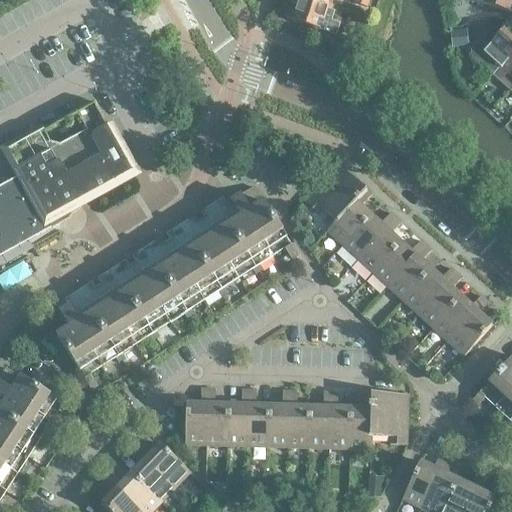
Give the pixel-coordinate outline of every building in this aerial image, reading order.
[(327,9),(298,0),(293,0),(290,11),(292,11),(288,22),(335,37),(338,26),(327,23),(331,10),(327,9)] [(298,0),(327,9),(329,0),(298,0)] [(357,0),(356,5),(368,9),(371,0),(357,0)] [(511,0),(474,0),(473,4),(509,15),(511,5),(511,0)] [(492,80),(500,71),(511,58),(511,28),(510,27),(502,36),(493,28),(474,48),(473,50),(472,52),(472,53),(472,55),(472,56),(472,58),(472,59),(473,61),(474,63),(476,64),(492,80)] [(511,58),(500,71),(511,81),(511,58)] [(27,185),(52,229),(70,219),(65,211),(86,199),(133,173),(95,104),(6,153),(15,169),(17,171),(20,176),(25,187),(27,185)] [(322,211),(336,223),(365,191),(358,185),(353,179),(349,175),(344,171),(339,167),(306,202),(305,204),(317,216),(322,211)] [(0,252),(26,238),(28,242),(52,229),(27,185),(25,187),(20,176),(15,179),(0,187),(0,252)] [(248,215),(275,256),(284,250),(292,262),(298,258),(278,227),(264,204),(258,208),(253,200),(259,197),(253,188),(239,197),(250,214),(248,215)] [(326,234),(342,248),(371,216),(361,208),(372,197),(365,191),(336,223),(326,234)] [(199,214),(209,229),(237,211),(227,196),(199,214)] [(342,248),(357,262),(396,219),(391,214),(380,225),(371,216),(342,248)] [(230,227),(256,268),(259,266),(275,256),(248,215),(230,227)] [(291,222),(298,228),(304,222),(297,215),(291,222)] [(165,236),(175,251),(203,232),(194,217),(165,236)] [(357,262),(372,275),(401,244),(391,235),(401,224),(396,219),(357,262)] [(213,238),(240,279),(252,271),(256,269),(256,268),(230,227),(213,238)] [(194,250),(221,291),(225,288),(240,279),(213,238),(194,250)] [(160,239),(131,258),(141,273),(170,254),(160,239)] [(372,275),(387,289),(426,247),(421,242),(411,253),(401,244),(372,275)] [(387,289),(402,303),(431,272),(421,263),(431,252),(426,247),(387,289)] [(177,261),(204,302),(218,293),(221,291),(194,250),(177,261)] [(160,272),(187,313),(191,310),(204,302),(177,261),(160,272)] [(125,262),(97,280),(106,295),(135,277),(125,262)] [(402,303),(417,317),(456,274),(451,269),(441,280),(431,272),(402,303)] [(143,283),(169,324),(184,315),(187,313),(160,272),(143,283)] [(417,317),(432,331),(461,299),(451,290),(461,279),(456,274),(417,317)] [(125,294),(152,336),(156,333),(169,324),(143,283),(125,294)] [(91,284),(63,302),(73,317),(100,299),(91,284)] [(108,305),(135,347),(149,338),(152,336),(125,294),(108,305)] [(432,331),(447,344),(486,302),(481,297),(471,308),(461,299),(432,331)] [(447,344),(463,359),(492,327),(481,318),(491,307),(486,302),(447,344)] [(92,316),(118,357),(119,357),(122,355),(135,347),(108,305),(92,316)] [(75,367),(91,392),(97,387),(90,376),(103,368),(76,326),(71,329),(60,313),(46,323),(51,331),(57,328),(62,335),(56,338),(75,367)] [(76,326),(103,368),(116,359),(118,357),(92,316),(76,326)] [(511,358),(479,395),(470,404),(475,410),(484,400),(494,408),(509,422),(511,425),(511,358)] [(0,386),(11,394),(11,395),(52,422),(58,413),(69,420),(73,414),(43,394),(21,379),(21,380),(17,385),(9,380),(13,375),(5,369),(0,376),(0,386)] [(185,448),(206,448),(208,391),(201,391),(200,405),(187,405),(186,418),(186,424),(185,448)] [(206,448),(227,449),(228,406),(215,406),(215,391),(208,391),(206,448)] [(227,449),(247,449),(249,392),(242,392),(241,406),(228,406),(227,449)] [(247,449),(268,450),(269,407),(256,406),(256,392),(249,392),(247,449)] [(268,450),(288,450),(289,393),(282,393),(282,407),(269,407),(268,450)] [(288,450),(308,451),(309,408),(296,408),(296,393),(289,393),(288,450)] [(308,451),(329,452),(330,394),(323,394),(322,408),(309,408),(308,451)] [(329,452),(349,452),(350,409),(337,408),(338,394),(330,394),(329,452)] [(11,395),(0,410),(0,416),(39,442),(39,441),(42,438),(51,424),(52,422),(11,395)] [(350,409),(349,452),(370,453),(371,438),(380,439),(382,396),(364,395),(364,409),(350,409)] [(382,396),(380,439),(390,439),(390,446),(406,447),(407,398),(408,396),(382,396)] [(0,416),(0,440),(28,459),(37,445),(38,444),(39,442),(0,416)] [(0,440),(0,464),(17,476),(19,472),(20,471),(28,459),(0,440)] [(139,446),(134,451),(175,491),(190,475),(160,446),(150,456),(139,446)] [(139,466),(130,476),(161,505),(175,491),(134,451),(129,456),(139,466)] [(402,502),(421,511),(445,460),(439,457),(433,470),(420,464),(402,502)] [(421,511),(442,511),(458,482),(446,476),(452,463),(445,460),(421,511)] [(0,464),(0,488),(6,493),(15,479),(17,476),(0,464)] [(442,511),(465,511),(482,478),(476,474),(469,488),(458,482),(442,511)] [(110,475),(105,480),(138,511),(154,511),(161,505),(130,476),(121,485),(110,475)] [(369,477),(368,498),(381,499),(382,478),(369,477)] [(482,478),(465,511),(489,511),(493,505),(495,500),(483,494),(489,481),(482,478)] [(100,485),(111,496),(101,506),(107,511),(138,511),(105,480),(100,485)]
